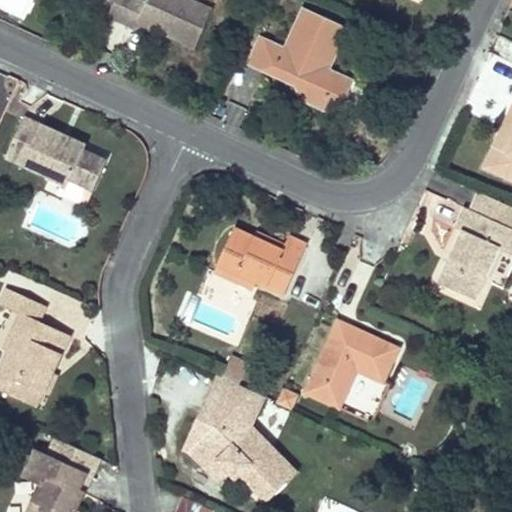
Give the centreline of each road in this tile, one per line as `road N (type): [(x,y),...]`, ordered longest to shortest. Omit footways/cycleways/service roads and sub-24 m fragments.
road 1 (residential): [(189,131),(331,196),(385,189),(413,160),(486,0)]
road 2 (residential): [(189,131),(124,278),(144,511)]
road 3 (residential): [(0,45),(189,131)]
